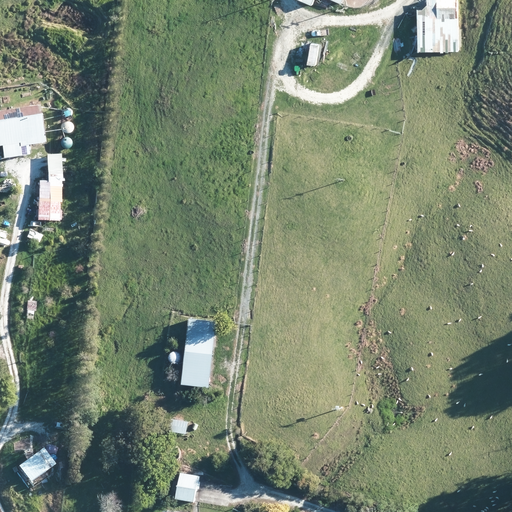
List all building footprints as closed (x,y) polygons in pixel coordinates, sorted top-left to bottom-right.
[(460,27),(459,0),(435,0),(436,14),(419,14),(419,52),(460,52),(460,46),(463,46),(463,27),(460,27)] [(40,104),(0,111),(0,145),(4,145),(6,158),(21,156),(20,147),(47,142),(40,104)] [(313,134),(301,137),(305,151),(317,148),(313,134)] [(62,199),(37,198),(36,219),(61,220),(62,199)] [(219,321),(191,318),(184,386),(212,389),(219,321)] [(191,423),(172,419),(169,430),(188,434),(191,423)] [(197,502),(202,474),(175,470),(171,491),(178,492),(177,499),(197,502)]
